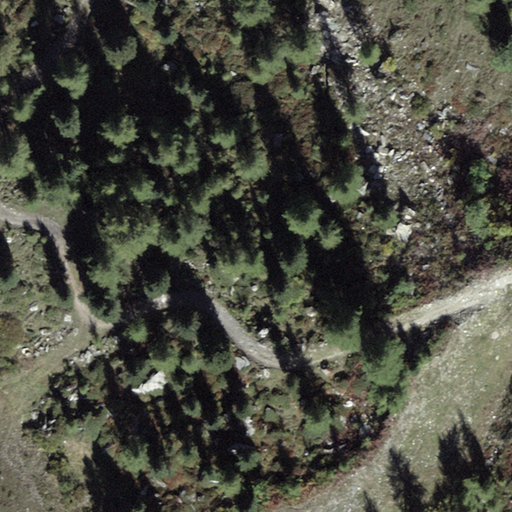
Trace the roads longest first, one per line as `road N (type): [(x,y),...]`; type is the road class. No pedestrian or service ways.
road 1 (track): [(511,282),(313,360),(275,362),(207,304),(177,299),(109,322),(89,309),(65,247),(43,227),(0,217)]
road 2 (track): [(0,99),(64,58),(88,0)]
